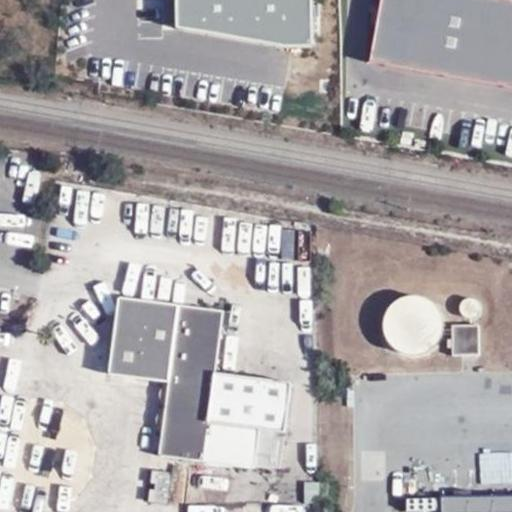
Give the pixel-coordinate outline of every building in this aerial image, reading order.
[(162,0),(164,27),(179,27),(283,46),(312,46),(312,0),(162,0)] [(511,0),(382,0),(371,64),(511,88),(511,0)] [(217,374),(225,311),(179,305),(121,297),(111,375),(169,383),(160,456),(257,469),(261,430),(286,434),(294,383),(217,374)] [(443,333),(444,327),(443,320),(441,315),(438,309),(433,304),(428,301),(421,298),(415,298),(409,298),(403,300),(398,303),(392,308),(389,315),(386,321),(386,328),(387,335),(390,342),(394,347),(399,351),(407,355),(414,356),(419,355),(425,354),(430,352),(432,351),(435,348),(436,347),(439,344),(442,340),(442,338),(443,333)] [(480,312),(481,309),(480,305),(478,302),(474,300),(469,299),(467,300),(462,305),(461,311),(462,315),(464,317),(468,319),(473,319),(475,318),(477,317),(479,316),(479,314),(480,313),(480,312)] [(481,356),(480,325),(452,325),(453,356),(481,356)] [(511,511),(511,496),(441,497),(441,511),(511,511)]
